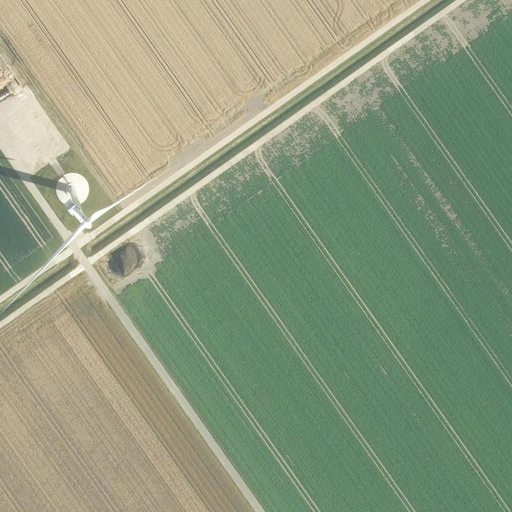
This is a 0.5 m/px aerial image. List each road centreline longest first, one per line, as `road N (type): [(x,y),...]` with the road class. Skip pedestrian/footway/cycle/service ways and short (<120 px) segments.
road 1 (track): [(0,325),(461,0)]
road 2 (track): [(426,0),(0,300)]
